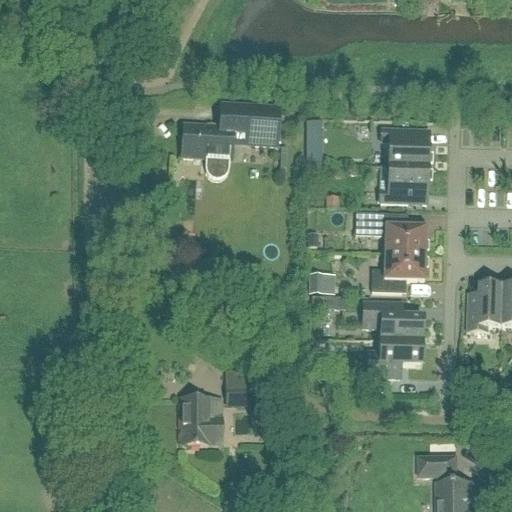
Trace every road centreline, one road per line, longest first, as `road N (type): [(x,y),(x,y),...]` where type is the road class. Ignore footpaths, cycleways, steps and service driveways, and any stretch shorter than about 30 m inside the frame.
road 1 (tertiary): [(102,511),(98,210),(116,50)]
road 2 (residential): [(451,264),(447,401)]
road 3 (residential): [(451,264),(455,138)]
